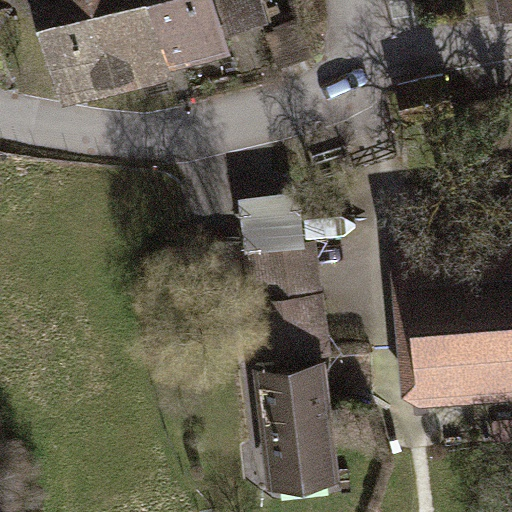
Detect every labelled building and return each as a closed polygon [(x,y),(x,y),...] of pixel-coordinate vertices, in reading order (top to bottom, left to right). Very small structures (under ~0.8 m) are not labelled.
[(40,0),(65,83),(167,58),(164,47),(151,0),(40,0)] [(151,0),(164,47),(260,19),(254,0),(151,0)] [(443,71),(398,83),(406,119),(452,109),(443,71)] [(249,246),(256,303),(300,298),(316,295),(309,240),(249,246)] [(201,246),(180,248),(182,271),(203,269),(201,246)] [(511,385),(511,254),(418,263),(430,392),(511,385)] [(300,298),(256,303),(276,469),(327,463),(316,363),(308,364),(300,298)]
